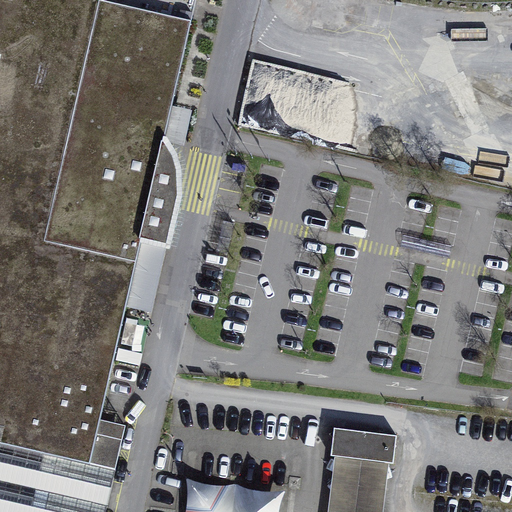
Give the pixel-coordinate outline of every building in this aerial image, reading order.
[(210,0),(0,0),(0,468),(103,491),(210,0)] [(356,3),(342,0),(325,0),(320,26),(349,33),(356,3)] [(511,59),(454,90),(483,144),(511,128),(511,59)] [(423,442),(359,435),(356,462),(420,470),(423,442)] [(301,511),(304,496),(205,478),(198,511),(301,511)]
